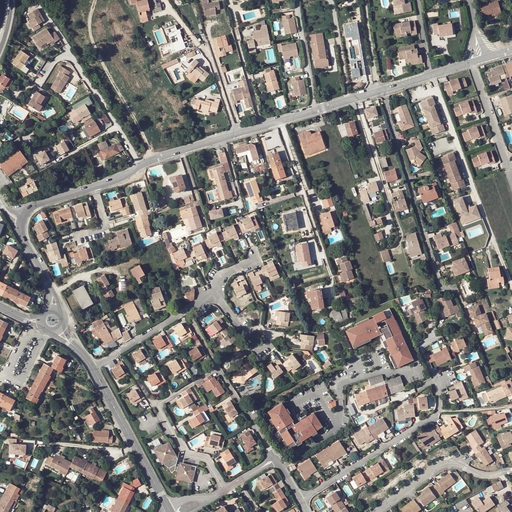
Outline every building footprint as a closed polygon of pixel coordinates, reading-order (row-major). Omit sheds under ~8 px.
[(140,18),(147,16),(145,11),(161,7),(159,3),(156,4),(154,0),(145,0),(143,1),(142,0),(130,0),(131,4),(136,3),(140,18)] [(393,0),(394,6),(397,6),(398,15),(410,13),(409,4),(407,5),(406,0),(393,0)] [(485,16),(491,14),(494,13),(495,15),(495,17),(502,15),(497,1),(500,0),(499,0),(488,0),(489,3),(482,6),(485,16)] [(215,8),(215,10),(220,9),(219,2),(208,4),(209,10),(215,8)] [(28,22),(34,32),(40,28),(39,25),(42,23),(38,17),(41,15),(37,9),(27,16),(31,21),(28,22)] [(282,17),(284,29),(285,35),(296,33),(293,18),(290,19),(289,16),(282,17)] [(345,24),(355,77),(367,75),(364,57),(355,58),(353,50),(359,49),(357,40),(363,38),(360,22),(345,24)] [(411,33),(411,35),(411,37),(416,36),(415,23),(402,25),(402,28),(399,28),(398,26),(393,27),(394,36),(406,35),(406,34),(411,33)] [(172,24),(163,28),(166,34),(168,33),(171,41),(158,47),(162,56),(187,45),(185,40),(182,42),(177,29),(175,30),(172,24)] [(434,35),(439,34),(446,33),(446,36),(452,35),(451,24),(438,25),(437,24),(432,24),(434,35)] [(453,24),(451,24),(452,35),(446,36),(447,38),(455,37),(453,24)] [(249,48),(256,46),(271,43),(267,25),(260,27),(261,31),(253,33),(253,36),(254,40),(250,41),(247,41),(249,48)] [(55,42),(58,40),(53,33),(50,35),(48,32),(35,36),(32,38),(38,48),(46,43),(45,42),(52,38),(53,41),(55,42)] [(326,60),(325,55),(322,33),(310,36),(315,67),(323,66),(324,67),(329,67),(327,59),(326,60)] [(228,45),(225,36),(213,40),(214,46),(218,45),(221,57),(226,56),(225,52),(233,49),(231,44),(228,45)] [(283,59),(289,58),(297,56),(295,44),(281,47),(281,45),(276,46),(278,53),(281,52),(283,59)] [(412,66),(409,46),(398,48),(398,53),(397,53),(398,60),(403,60),(404,64),(409,64),(410,67),(412,66)] [(413,46),(409,46),(412,66),(421,65),(420,58),(417,58),(416,58),(416,55),(417,55),(416,51),(414,51),(413,46)] [(25,54),(22,52),(12,64),(27,74),(30,70),(26,68),(27,67),(26,66),(24,64),(26,61),(27,62),(30,57),(29,57),(31,54),(29,52),(28,53),(26,52),(25,54)] [(178,58),(161,65),(163,69),(180,62),(178,58)] [(200,70),(198,69),(195,66),(198,63),(195,60),(186,70),(189,73),(197,80),(198,78),(203,82),(209,74),(201,68),(200,70)] [(506,78),(510,77),(506,65),(502,66),(492,69),(493,71),(491,72),(487,73),(490,83),(500,80),(499,76),(504,74),(506,78)] [(65,75),(68,71),(59,66),(56,70),(58,71),(49,88),(59,93),(66,81),(63,80),(65,75)] [(264,74),(267,83),(269,92),(279,89),(274,71),(264,74)] [(197,80),(189,73),(187,75),(195,81),(197,80)] [(10,79),(2,74),(0,76),(0,88),(2,90),(4,87),(10,79)] [(291,79),(293,91),(295,97),(306,95),(302,80),(299,81),(298,77),(291,79)] [(449,83),(450,85),(445,87),(448,95),(453,94),(452,91),(467,86),(464,78),(458,80),(457,79),(449,82),(449,83)] [(13,81),(10,79),(4,87),(7,89),(10,84),(11,84),(13,81)] [(249,88),(246,79),(239,81),(240,86),(245,85),(246,89),(249,88)] [(234,93),(231,94),(233,102),(236,101),(236,100),(244,98),(246,104),(253,102),(249,88),(246,89),(246,91),(243,92),(243,90),(241,91),(234,93)] [(40,105),(45,97),(36,92),(28,105),(38,112),(42,107),(40,105)] [(511,95),(499,100),(501,105),(503,105),(505,110),(503,111),(505,116),(511,113),(511,95)] [(433,106),(435,105),(431,97),(426,99),(419,102),(432,135),(444,130),(441,123),(439,124),(433,106)] [(90,103),(87,98),(73,106),(75,110),(69,114),(75,123),(81,119),(82,122),(91,117),(85,106),(90,103)] [(214,102),(207,100),(206,103),(204,102),(201,101),(201,100),(197,98),(194,109),(198,110),(207,112),(208,110),(216,113),(219,100),(215,99),(214,102)] [(459,106),(453,108),(456,116),(470,111),(471,113),(476,112),(473,102),(468,104),(467,103),(467,101),(459,104),(459,106)] [(398,107),(400,113),(403,121),(398,123),(402,131),(414,127),(405,104),(398,107)] [(366,108),(369,118),(382,115),(379,105),(366,108)] [(441,123),(435,105),(433,106),(439,124),(441,123)] [(99,115),(106,125),(110,123),(103,112),(99,115)] [(99,132),(92,119),(83,124),(85,128),(82,130),(87,139),(99,132)] [(348,137),(357,134),(354,122),(346,124),(347,128),(346,129),(348,137)] [(485,137),(482,128),(477,130),(476,128),(476,127),(467,130),(468,131),(462,134),(465,141),(479,136),(480,139),(485,137)] [(385,130),(377,132),(377,134),(374,135),(376,143),(388,139),(385,130)] [(313,137),(312,135),(311,135),(308,136),(307,134),(306,132),(299,134),(305,153),(317,149),(313,137)] [(319,132),(312,135),(313,137),(317,149),(323,147),(319,132)] [(103,151),(101,152),(98,153),(100,157),(102,161),(119,152),(115,144),(109,147),(105,140),(99,143),(103,151)] [(415,146),(409,148),(410,152),(407,153),(410,160),(413,159),(417,162),(416,163),(420,166),(425,158),(418,153),(421,148),(419,140),(414,141),(415,146)] [(68,151),(63,142),(55,146),(60,155),(68,151)] [(120,142),(116,144),(120,152),(124,150),(120,142)] [(235,149),(237,154),(250,150),(253,162),(260,160),(256,147),(251,144),(235,149)] [(28,161),(16,145),(0,157),(0,167),(7,176),(28,161)] [(49,151),(46,145),(41,147),(44,151),(35,156),(40,165),(49,160),(45,153),(49,151)] [(275,166),(281,164),(277,152),(268,155),(271,163),(270,164),(271,168),(275,166)] [(453,161),(455,160),(452,152),(447,154),(448,155),(440,158),(453,191),(465,187),(462,179),(460,179),(453,161)] [(227,162),(225,153),(219,154),(222,164),(227,162)] [(478,157),(471,159),(474,167),(489,162),(490,164),(495,163),(492,154),(486,155),(486,154),(485,153),(477,156),(478,157)] [(462,179),(455,160),(453,161),(460,179),(462,179)] [(222,164),(211,167),(212,170),(214,169),(223,166),(225,173),(230,171),(227,162),(222,164)] [(286,177),(281,164),(275,166),(271,168),(272,172),(274,171),(277,180),(286,177)] [(223,166),(214,169),(216,176),(214,177),(216,185),(217,184),(217,185),(226,183),(223,173),(225,173),(223,166)] [(394,170),(384,172),(386,182),(397,179),(394,170)] [(181,176),(173,179),(174,184),(172,184),(175,192),(185,189),(181,176)] [(32,182),(30,178),(23,181),(25,185),(19,189),(22,196),(27,193),(28,194),(37,190),(33,181),(32,182)] [(258,190),(255,179),(244,182),(250,200),(252,200),(253,204),(262,201),(261,197),(259,198),(257,190),(258,190)] [(367,189),(359,191),(363,204),(369,202),(368,200),(366,195),(375,192),(377,191),(375,182),(366,185),(367,189)] [(424,186),(423,187),(423,188),(423,189),(424,190),(419,191),(422,201),(437,196),(437,198),(438,200),(442,199),(435,182),(432,184),(433,186),(429,188),(429,187),(428,186),(426,186),(425,186),(424,186)] [(217,184),(216,185),(219,192),(217,193),(219,201),(232,197),(230,191),(228,191),(226,183),(217,185),(217,184)] [(403,206),(406,205),(401,190),(392,193),(393,197),(399,195),(400,199),(393,201),(396,211),(400,210),(400,211),(404,210),(403,206)] [(143,212),(144,212),(138,192),(128,196),(132,211),(135,210),(136,215),(143,212)] [(330,194),(320,197),(324,207),(333,203),(330,194)] [(166,206),(163,196),(156,198),(159,208),(166,206)] [(180,199),(182,206),(185,205),(190,203),(188,196),(180,199)] [(119,215),(126,213),(122,197),(117,198),(105,202),(108,210),(113,208),(117,207),(117,209),(119,215)] [(454,201),(462,221),(474,217),(473,213),(477,211),(475,206),(465,210),(461,198),(454,201)] [(186,207),(187,210),(195,207),(197,214),(203,213),(199,200),(194,201),(185,205),(186,207)] [(74,217),(78,216),(82,215),(82,217),(87,215),(84,205),(79,206),(79,204),(71,206),(74,217)] [(381,223),(380,219),(371,221),(366,204),(362,205),(369,227),(381,223)] [(215,205),(208,207),(211,220),(223,217),(221,209),(216,210),(215,205)] [(187,210),(180,212),(183,219),(187,218),(190,226),(192,230),(202,227),(197,214),(195,207),(187,210)] [(70,217),(67,208),(55,211),(56,213),(51,215),(54,224),(59,222),(58,221),(60,220),(70,217)] [(332,219),(335,218),(336,217),(334,210),(320,215),(322,222),(323,224),(321,225),(322,230),(330,228),(334,226),(334,225),(332,219)] [(474,217),(462,221),(463,224),(479,217),(477,211),(473,213),(474,217)] [(136,215),(131,216),(135,229),(137,229),(139,237),(148,234),(146,226),(147,225),(144,215),(143,212),(136,215)] [(298,229),(294,213),(284,215),(287,231),(298,229)] [(239,225),(242,234),(246,232),(245,230),(249,228),(250,230),(251,232),(256,231),(255,230),(254,226),(251,221),(250,218),(241,221),(242,224),(239,225)] [(44,229),(39,220),(32,223),(33,224),(30,226),(35,235),(33,236),(36,241),(45,236),(42,231),(44,229)] [(441,234),(434,237),(435,240),(434,240),(438,249),(449,245),(449,247),(458,243),(457,239),(462,237),(456,222),(449,225),(452,234),(446,236),(442,238),(442,236),(441,234)] [(226,231),(221,233),(225,242),(229,240),(228,237),(232,236),(233,238),(234,240),(239,238),(237,235),(242,233),(238,226),(234,228),(233,225),(224,229),(226,231)] [(110,239),(104,241),(104,242),(106,246),(114,244),(116,243),(118,247),(129,244),(124,228),(113,231),(114,235),(115,238),(110,239)] [(381,232),(373,235),(376,242),(383,239),(381,232)] [(209,239),(204,240),(208,249),(213,247),(212,245),(215,243),(216,246),(217,247),(222,246),(216,233),(208,236),(209,239)] [(413,247),(409,248),(407,249),(410,257),(421,254),(415,233),(407,236),(409,243),(411,242),(413,247)] [(164,239),(167,249),(173,246),(171,242),(170,243),(168,238),(164,239)] [(65,262),(62,254),(57,255),(53,241),(43,244),(45,251),(46,255),(45,256),(47,261),(57,258),(58,261),(58,264),(65,262)] [(307,244),(296,246),(298,262),(303,261),(303,266),(310,265),(307,244)] [(17,250),(6,245),(3,252),(13,258),(17,250)] [(192,259),(193,261),(197,259),(196,257),(200,255),(201,258),(202,260),(206,258),(201,245),(200,245),(193,248),(192,249),(193,251),(189,253),(192,259)] [(91,256),(88,248),(83,249),(83,248),(75,250),(76,252),(71,253),(70,252),(67,253),(69,258),(72,257),(73,262),(79,260),(91,256)] [(189,253),(188,250),(184,252),(183,250),(175,253),(181,266),(185,264),(184,262),(183,260),(187,258),(188,260),(192,259),(189,253)] [(380,252),(384,262),(391,260),(388,250),(380,252)] [(342,273),(340,274),(343,282),(352,279),(350,270),(351,270),(348,262),(347,262),(345,257),(336,260),(337,265),(339,265),(342,273)] [(469,270),(464,257),(452,262),(454,265),(451,266),(455,275),(469,270)] [(264,266),(260,268),(261,270),(263,275),(265,278),(269,277),(271,281),(279,277),(272,261),(267,263),(268,264),(269,267),(266,269),(264,266)] [(144,275),(139,265),(130,270),(137,285),(142,282),(139,278),(144,275)] [(500,277),(500,274),(499,268),(488,269),(489,279),(486,279),(488,286),(499,284),(498,282),(503,282),(502,277),(500,277)] [(261,280),(265,279),(265,278),(263,275),(261,270),(257,272),(258,275),(254,276),(253,274),(252,272),(248,274),(254,287),(260,284),(262,283),(261,280)] [(109,284),(104,274),(96,278),(101,288),(100,288),(106,300),(114,296),(108,285),(109,284)] [(36,279),(30,276),(26,285),(31,287),(36,279)] [(249,289),(245,281),(241,282),(243,285),(238,287),(237,284),(236,282),(232,284),(238,297),(246,293),(245,291),(249,289)] [(19,291),(7,285),(2,296),(6,298),(7,297),(14,301),(18,292),(19,291)] [(92,303),(83,286),(73,292),(82,308),(92,303)] [(306,290),(307,299),(310,298),(312,309),(323,307),(320,290),(309,292),(309,289),(306,290)] [(185,294),(189,303),(194,300),(194,290),(191,291),(185,294)] [(30,298),(18,292),(14,301),(14,302),(18,304),(19,303),(30,309),(33,303),(29,300),(30,298)] [(161,301),(164,300),(160,292),(151,295),(153,299),(150,300),(154,310),(166,306),(164,302),(162,303),(161,301)] [(440,303),(442,309),(445,317),(455,313),(457,318),(462,316),(457,305),(453,307),(450,299),(447,301),(445,297),(441,299),(441,298),(437,299),(439,304),(440,303)] [(333,325),(348,318),(347,316),(344,307),(341,298),(337,300),(339,303),(336,304),(338,309),(328,314),(333,325)] [(421,311),(423,310),(426,308),(422,299),(421,300),(420,298),(411,302),(413,307),(407,310),(410,316),(414,314),(418,324),(426,320),(423,313),(421,311)] [(137,319),(139,318),(132,302),(122,307),(127,316),(125,317),(127,323),(137,319)] [(142,315),(146,313),(141,303),(137,304),(142,315)] [(488,332),(489,334),(492,332),(485,313),(481,314),(477,305),(467,309),(469,314),(475,311),(477,315),(473,317),(476,325),(481,323),(485,334),(488,332)] [(396,320),(395,321),(389,308),(373,316),(373,318),(369,320),(356,326),(345,331),(353,347),(370,339),(377,336),(377,334),(378,333),(382,341),(384,340),(387,347),(391,354),(396,368),(413,360),(410,353),(408,354),(405,348),(407,347),(400,333),(401,332),(396,320)] [(275,316),(277,316),(280,317),(279,321),(276,320),(276,325),(285,326),(288,327),(288,322),(290,313),(275,311),(275,316)] [(121,324),(126,322),(122,313),(118,315),(121,324)] [(100,318),(90,323),(93,329),(91,330),(95,337),(97,336),(102,345),(106,343),(107,345),(118,339),(118,338),(122,336),(118,327),(117,327),(115,324),(110,328),(108,324),(106,320),(103,322),(100,318)] [(225,331),(226,330),(224,327),(221,328),(219,325),(221,323),(223,322),(220,318),(208,327),(214,334),(216,333),(219,336),(225,331)] [(10,325),(0,320),(0,339),(5,328),(7,330),(10,325)] [(484,336),(489,334),(488,332),(485,334),(481,323),(476,325),(476,327),(480,326),(484,336)] [(183,330),(180,327),(174,331),(179,340),(183,337),(187,335),(188,338),(192,336),(188,328),(185,331),(184,329),(183,330)] [(229,333),(226,330),(225,331),(219,336),(222,339),(220,341),(225,348),(236,339),(233,336),(232,337),(230,339),(227,335),(229,333)] [(314,336),(313,340),(318,340),(319,346),(325,345),(324,333),(314,333),(314,336)] [(309,349),(312,352),(312,347),(310,347),(310,345),(313,345),(313,340),(314,336),(300,334),(300,339),(301,340),(304,340),(304,344),(301,344),(300,348),(309,349)] [(465,335),(462,336),(454,339),(455,340),(450,342),(455,353),(459,351),(459,350),(466,346),(465,343),(468,342),(465,335)] [(172,345),(167,337),(162,340),(162,339),(158,341),(157,340),(152,343),(158,351),(163,348),(166,346),(168,349),(172,345)] [(370,339),(353,347),(353,349),(370,341),(370,339)] [(242,347),(240,344),(235,347),(228,352),(234,360),(236,358),(239,362),(246,356),(243,352),(241,354),(239,350),(241,349),(242,347)] [(446,358),(451,356),(447,346),(442,348),(443,350),(430,356),(428,356),(431,363),(435,361),(437,365),(447,361),(446,358)] [(152,359),(146,350),(142,353),(141,352),(137,354),(137,353),(132,356),(137,365),(146,359),(147,362),(152,359)] [(194,364),(199,360),(198,359),(201,357),(204,361),(207,359),(202,350),(198,352),(197,350),(189,355),(194,364)] [(228,352),(225,355),(231,362),(234,360),(228,352)] [(285,367),(288,372),(291,369),(293,371),(300,365),(292,354),(288,357),(289,359),(291,361),(287,364),(286,361),(282,364),(285,367)] [(57,355),(51,367),(53,368),(56,370),(61,372),(64,368),(63,367),(66,360),(57,355)] [(144,364),(147,362),(146,359),(137,365),(139,368),(144,365),(144,364)] [(282,364),(279,360),(275,362),(277,364),(273,367),(272,365),(271,363),(267,366),(275,377),(283,372),(281,370),(285,367),(282,364)] [(322,366),(324,369),(333,365),(329,360),(322,366)] [(251,365),(248,361),(235,371),(236,373),(239,374),(238,383),(244,383),(245,381),(258,371),(255,367),(254,368),(251,364),(251,365)] [(476,361),(465,366),(467,371),(471,370),(474,379),(473,379),(476,386),(482,383),(481,380),(485,378),(480,366),(478,366),(476,361)] [(127,370),(122,362),(119,364),(120,366),(116,368),(112,371),(117,379),(125,374),(124,372),(127,370)] [(183,374),(188,371),(182,362),(178,365),(176,362),(168,368),(174,376),(178,373),(177,373),(181,370),(183,374)] [(53,368),(51,367),(44,364),(38,375),(47,380),(50,375),(53,368)] [(47,380),(38,375),(32,386),(41,391),(47,380)] [(162,387),(167,384),(161,375),(157,378),(156,375),(147,381),(153,389),(157,386),(157,385),(160,383),(162,387)] [(381,375),(377,377),(368,380),(370,385),(364,387),(365,392),(355,395),(358,405),(372,401),(383,397),(383,396),(388,395),(387,394),(402,390),(403,389),(399,376),(383,381),(381,375)] [(213,380),(211,377),(204,381),(206,384),(212,392),(213,391),(217,398),(225,394),(220,386),(219,387),(217,383),(215,379),(213,380)] [(458,382),(455,383),(458,391),(456,392),(455,389),(448,392),(451,400),(458,398),(458,399),(467,395),(461,381),(458,382)] [(212,392),(206,384),(203,386),(208,394),(212,392)] [(506,394),(511,392),(509,388),(507,384),(486,393),(490,401),(493,400),(498,398),(499,399),(507,396),(506,394)] [(41,391),(32,386),(26,398),(37,403),(39,399),(38,398),(41,391)] [(143,396),(139,389),(127,396),(132,404),(140,399),(140,398),(143,396)] [(193,394),(190,389),(184,394),(186,397),(184,398),(180,401),(184,409),(193,404),(189,396),(193,394)] [(256,389),(255,395),(251,397),(253,402),(260,399),(261,390),(256,389)] [(15,400),(4,394),(0,401),(0,403),(11,409),(15,400)] [(413,398),(413,402),(414,404),(414,410),(419,410),(419,408),(427,407),(426,397),(418,398),(413,398)] [(335,400),(329,405),(332,409),(338,405),(335,400)] [(232,407),(233,406),(231,402),(223,407),(228,416),(231,420),(234,417),(238,415),(235,410),(234,410),(232,407)] [(321,425),(313,413),(307,417),(302,420),(292,427),(296,433),(291,436),(285,427),(293,422),(289,414),(286,409),(282,403),(269,411),(273,417),(272,418),(275,423),(279,430),(282,436),(284,440),(287,444),(289,448),(296,443),(300,440),(311,434),(316,430),(315,429),(321,425)] [(351,403),(345,406),(350,416),(356,413),(351,403)] [(411,416),(415,415),(414,410),(414,404),(403,405),(404,409),(396,410),(398,420),(406,419),(405,417),(411,416)] [(90,414),(87,416),(91,425),(99,420),(92,408),(89,410),(90,414)] [(205,413),(203,409),(198,411),(196,413),(198,417),(197,417),(191,421),(197,429),(206,423),(201,415),(205,413)] [(501,413),(490,417),(493,423),(495,427),(502,424),(509,421),(505,412),(501,414),(501,413)] [(91,425),(87,416),(83,418),(87,426),(88,425),(90,429),(93,427),(91,425)] [(452,418),(459,429),(464,427),(458,417),(452,418)] [(375,439),(378,437),(377,436),(383,432),(388,428),(382,418),(367,427),(370,432),(375,439)] [(446,436),(447,437),(455,432),(459,429),(452,418),(447,421),(450,425),(446,427),(444,424),(440,427),(444,434),(446,436)] [(440,427),(438,424),(430,429),(431,430),(426,433),(425,432),(419,436),(425,446),(430,443),(440,437),(444,434),(440,427)] [(367,427),(366,426),(352,435),(359,445),(364,441),(370,438),(371,441),(375,439),(370,432),(367,427)] [(484,443),(476,430),(467,435),(472,443),(475,448),(474,449),(476,453),(482,450),(486,447),(485,446),(482,448),(480,445),(484,443)] [(501,446),(510,442),(511,441),(511,430),(508,432),(504,433),(497,436),(501,446)] [(109,432),(101,432),(93,431),(93,436),(92,441),(112,443),(113,436),(108,436),(109,432)] [(251,436),(252,436),(249,432),(242,437),(247,446),(249,450),(253,448),(258,445),(254,439),(253,440),(251,436)] [(205,447),(209,448),(210,445),(214,447),(218,448),(219,447),(221,438),(211,436),(211,439),(207,438),(205,447)] [(326,443),(328,446),(338,439),(337,436),(326,443)] [(339,440),(328,447),(335,458),(336,459),(342,456),(343,459),(348,456),(339,440)] [(16,445),(10,444),(9,453),(26,455),(27,446),(16,445)] [(154,448),(155,451),(163,466),(165,469),(166,469),(166,470),(168,471),(169,473),(171,477),(173,476),(176,477),(175,480),(191,484),(194,475),(190,474),(191,470),(179,467),(176,465),(177,460),(168,444),(163,447),(160,445),(154,448)] [(314,451),(316,453),(326,447),(324,444),(314,451)] [(335,458),(328,447),(324,449),(315,455),(322,466),(327,463),(331,460),(335,458)] [(493,460),(486,447),(482,450),(476,453),(475,454),(477,456),(479,455),(486,465),(488,464),(492,461),(493,460)] [(228,450),(219,455),(222,459),(223,458),(225,462),(224,462),(224,463),(227,468),(231,465),(236,462),(228,450)] [(163,466),(155,451),(153,452),(162,467),(163,466)] [(49,456),(45,463),(59,470),(66,474),(68,469),(70,467),(71,465),(72,463),(63,459),(65,456),(60,454),(59,457),(55,455),(54,458),(49,456)] [(128,454),(127,455),(129,459),(127,460),(131,467),(135,465),(128,454)] [(75,456),(72,463),(71,465),(70,467),(76,470),(82,473),(86,464),(87,462),(83,460),(75,456)] [(317,470),(310,459),(296,467),(303,477),(308,474),(309,475),(317,470)] [(378,463),(365,471),(371,479),(376,476),(383,471),(388,468),(383,460),(378,463)] [(233,467),(231,465),(227,468),(224,463),(222,465),(226,472),(233,467)] [(86,464),(82,473),(87,475),(88,473),(95,477),(99,468),(91,464),(90,466),(86,464)] [(180,464),(179,467),(191,470),(190,474),(194,475),(196,468),(180,464)] [(95,477),(94,478),(98,480),(103,470),(99,468),(95,477)] [(103,470),(98,480),(101,482),(106,472),(103,470)] [(268,487),(271,492),(272,492),(279,487),(279,486),(269,471),(258,479),(263,487),(266,484),(268,484),(269,486),(268,487)] [(371,479),(365,471),(364,472),(361,473),(357,476),(357,475),(352,478),(353,481),(350,483),(354,489),(355,490),(358,488),(356,485),(361,483),(363,485),(366,482),(369,486),(373,483),(371,479)] [(438,483),(434,486),(439,492),(442,489),(443,490),(449,486),(455,482),(449,474),(437,482),(438,483)] [(134,482),(129,485),(134,488),(141,484),(138,478),(133,481),(134,482)] [(500,481),(481,491),(484,495),(502,486),(500,481)] [(10,483),(9,484),(7,488),(18,494),(20,489),(10,483)] [(123,487),(119,495),(121,496),(119,500),(128,504),(130,499),(129,498),(132,492),(134,488),(129,485),(124,483),(122,486),(123,487)] [(439,492),(441,495),(450,488),(449,486),(443,490),(442,489),(439,492)] [(279,487),(272,492),(276,498),(277,497),(278,499),(277,500),(273,503),(278,511),(286,505),(284,502),(287,500),(279,487)] [(415,499),(421,508),(436,497),(428,487),(423,490),(425,492),(415,499)] [(18,494),(7,488),(4,494),(0,501),(0,502),(1,503),(0,504),(0,511),(1,511),(5,511),(9,505),(11,507),(14,500),(16,501),(20,495),(18,494)] [(337,507),(343,503),(336,491),(327,497),(332,504),(331,504),(334,509),(337,507)] [(465,499),(467,504),(484,495),(481,491),(465,499)] [(415,499),(414,499),(400,509),(402,511),(411,511),(413,511),(415,511),(421,508),(415,499)] [(123,511),(128,504),(119,500),(115,507),(114,506),(110,511),(123,511)] [(510,511),(506,506),(508,505),(509,504),(507,500),(495,509),(497,511),(501,510),(502,511),(510,511)] [(348,511),(343,503),(337,507),(334,509),(335,511),(348,511)]
